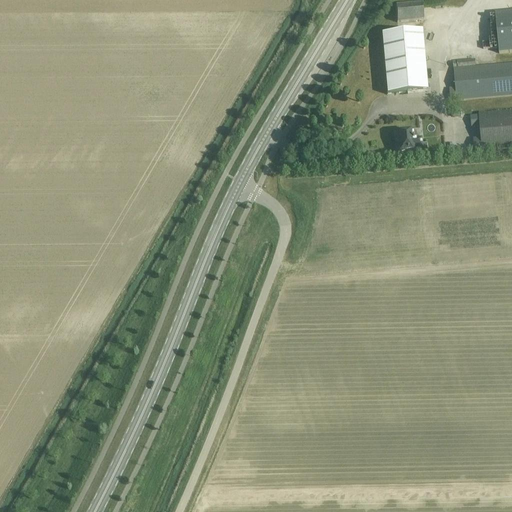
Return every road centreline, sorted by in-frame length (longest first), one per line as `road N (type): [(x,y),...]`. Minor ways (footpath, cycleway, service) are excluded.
road 1 (unclassified): [(238,185),(278,207),(284,238),(178,511)]
road 2 (secondary): [(93,511),(238,185)]
road 3 (secondary): [(238,185),(348,0)]
